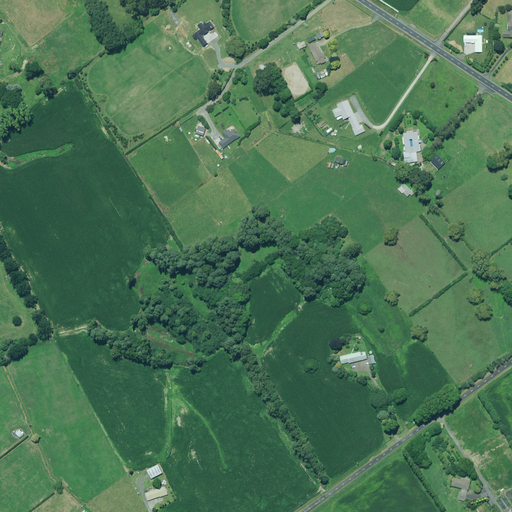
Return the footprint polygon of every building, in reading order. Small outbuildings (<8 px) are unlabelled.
[(511,13),(511,15),(508,15),(508,27),(508,30),(503,30),(503,38),(511,37),(511,13)] [(482,52),(482,36),(464,36),(464,43),(475,43),(475,52),(482,52)] [(307,46),(304,42),(297,45),(300,50),(307,46)] [(318,61),(319,65),(321,63),(322,64),(326,62),(324,58),(326,58),(324,52),(322,53),(318,46),(316,43),(309,46),(317,62),(318,61)] [(323,77),(323,78),(326,76),(325,73),(327,72),(326,69),(320,72),(317,74),(314,69),(312,69),(317,79),(319,78),(320,79),(323,77)] [(359,126),(348,100),(337,105),(338,108),(333,111),(336,118),(342,115),(344,120),(348,118),(353,129),(356,136),(366,132),(362,125),(359,126)] [(223,148),(223,149),(237,139),(237,140),(241,137),(235,129),(231,132),(229,130),(227,131),(226,130),(222,133),(226,138),(219,143),(220,144),(217,146),(220,150),(223,148)] [(404,152),(405,163),(411,163),(418,162),(417,152),(421,152),(421,143),(422,143),(421,140),(419,140),(418,133),(413,133),(413,131),(407,132),(407,134),(404,134),(404,137),(403,137),(404,145),(405,145),(405,147),(404,147),(405,151),(406,151),(406,152),(404,152)] [(446,163),(438,155),(434,159),(442,167),(446,163)] [(408,197),(410,195),(412,197),(415,194),(411,190),(404,183),(398,190),(403,194),(404,193),(408,197)] [(367,359),(365,352),(361,353),(360,352),(340,357),(342,364),(349,363),(349,364),(367,359)] [(163,473),(159,465),(148,471),(152,479),(163,473)] [(460,479),(454,478),(452,486),(462,489),(461,492),(460,492),(458,500),(465,502),(468,490),(469,490),(471,478),(461,476),(460,479)] [(168,495),(165,487),(146,493),(148,501),(161,497),(168,495)] [(493,510),(486,500),(483,502),(489,511),(497,511),(498,511),(495,508),(493,510)]
